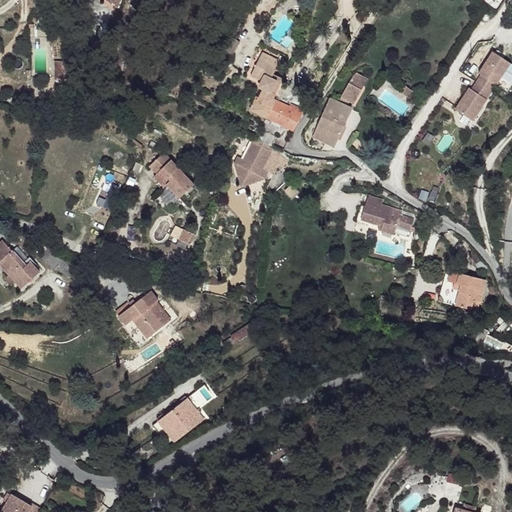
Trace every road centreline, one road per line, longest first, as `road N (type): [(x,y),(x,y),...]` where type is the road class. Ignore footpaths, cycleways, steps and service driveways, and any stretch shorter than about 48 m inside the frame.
road 1 (unclassified): [(511,379),(465,360),(415,361),(232,420),(122,481),(76,469),(0,400)]
road 2 (residential): [(511,300),(492,262),(461,229),(400,189),(399,173),(402,149),(480,32),(511,0)]
road 3 (unknown): [(0,221),(229,291),(250,282),(253,224),(240,203)]
road 4 (unknown): [(511,483),(479,437),(448,432),(416,445),(365,511)]
